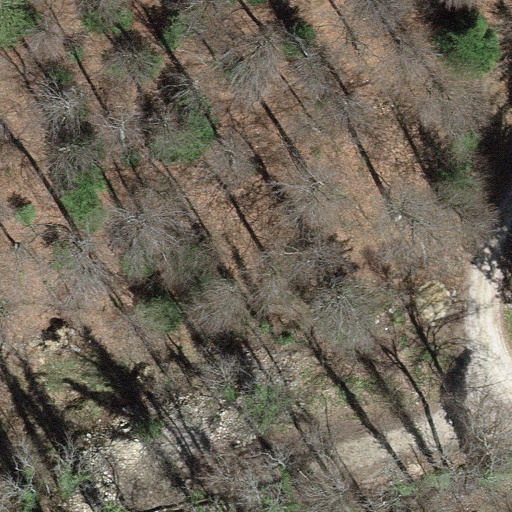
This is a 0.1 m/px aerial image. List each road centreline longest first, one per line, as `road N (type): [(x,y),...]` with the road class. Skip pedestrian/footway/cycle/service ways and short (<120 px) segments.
road 1 (track): [(511,414),(285,464),(167,511)]
road 2 (unclassified): [(511,205),(493,237),(481,299),(493,360),(511,391)]
